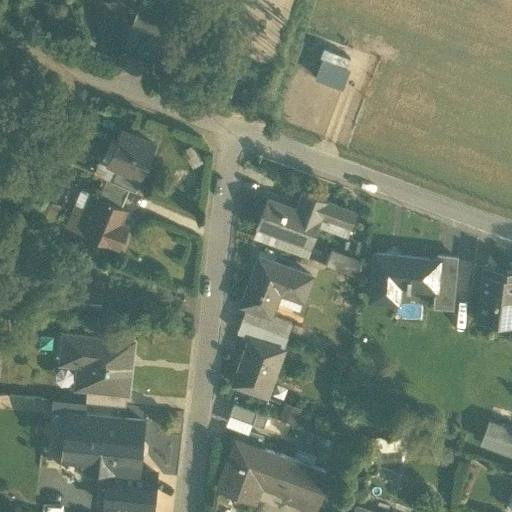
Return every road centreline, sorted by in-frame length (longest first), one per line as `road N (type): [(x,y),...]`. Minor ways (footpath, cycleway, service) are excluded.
road 1 (residential): [(228,125),(189,511)]
road 2 (residential): [(511,233),(228,125)]
road 3 (residential): [(228,125),(0,32)]
